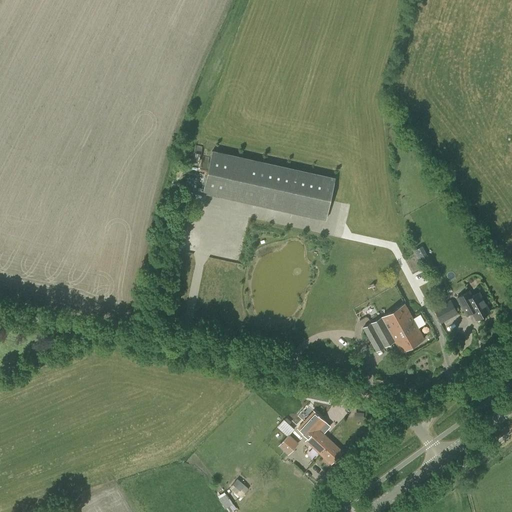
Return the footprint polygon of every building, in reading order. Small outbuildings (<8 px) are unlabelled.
[(325,219),(334,179),(211,151),(202,192),(325,219)] [(469,290),(455,297),(477,318),(489,312),(478,292),(472,296),(469,290)] [(441,323),(458,314),(450,299),(433,308),(441,323)] [(401,351),(424,338),(404,304),(363,327),(376,350),(395,340),(401,351)] [(315,399),(328,402),(330,395),(316,392),(315,399)] [(323,443),(328,438),(318,428),(325,420),(315,411),(301,425),(311,434),(314,432),(321,438),(319,439),(323,443)] [(287,434),(294,429),(286,419),(280,423),(287,434)] [(342,451),(328,438),(323,443),(319,439),(321,438),(314,432),(311,434),(301,425),(298,428),(308,437),(306,439),(331,463),(342,451)] [(288,455),(298,443),(289,434),(278,446),(288,455)] [(240,498),(249,489),(237,478),(232,483),(233,484),(229,488),(240,498)] [(226,511),(233,507),(231,505),(232,504),(225,494),(218,499),(226,510),(226,511)]
